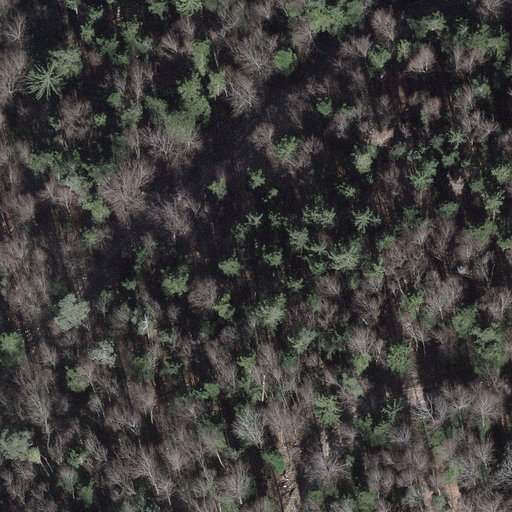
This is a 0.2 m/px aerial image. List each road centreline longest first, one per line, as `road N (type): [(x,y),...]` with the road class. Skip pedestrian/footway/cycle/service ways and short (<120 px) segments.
road 1 (track): [(0,393),(135,235),(231,168),(341,55),(380,33),(502,0)]
road 2 (track): [(296,511),(332,446),(375,406),(511,390)]
